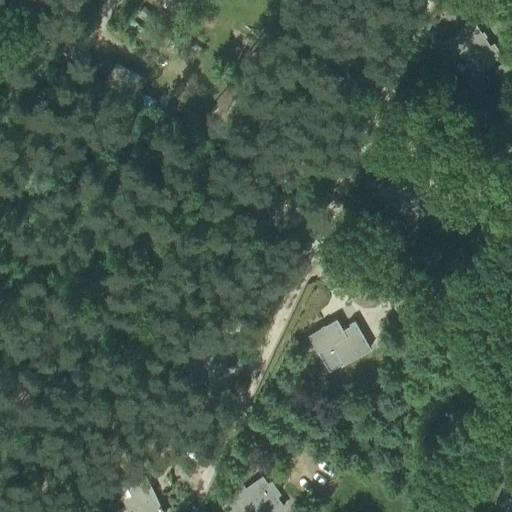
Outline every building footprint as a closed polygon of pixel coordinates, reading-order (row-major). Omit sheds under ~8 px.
[(499,56),(491,43),(489,44),(473,19),(455,31),(454,31),(451,33),(451,34),(441,41),(441,42),(445,39),(455,55),(459,52),(473,73),(499,56)] [(371,57),(372,56),(369,53),(368,53),(357,36),(332,52),(347,75),(356,69),(358,73),(374,62),(371,57)] [(114,59),(103,80),(131,96),(142,75),(114,59)] [(511,73),(511,64),(508,59),(493,69),(501,81),(511,73)] [(404,169),(388,182),(387,181),(384,184),(379,188),(392,204),(393,203),(407,220),(430,202),(404,169)] [(248,195),(256,208),(263,204),(277,228),(285,223),(287,226),(305,216),(302,210),(300,206),(299,207),(289,189),(277,195),(270,182),(248,195)] [(219,309),(237,315),(240,303),(237,302),(238,299),(228,295),(227,298),(223,297),(219,309)] [(424,318),(413,300),(399,308),(409,326),(424,318)] [(306,333),(316,351),(331,343),(342,363),(370,348),(353,319),(348,322),(349,324),(342,328),(336,317),(323,324),(323,323),(319,325),(320,326),(306,333)] [(228,360),(219,340),(182,357),(193,382),(201,379),(202,381),(206,379),(205,377),(213,374),(214,375),(231,368),(229,364),(230,363),(228,359),(228,360)] [(127,507),(115,511),(161,511),(160,509),(161,508),(159,504),(159,505),(150,486),(147,487),(142,476),(127,484),(132,495),(123,499),(127,507)] [(239,491),(231,497),(241,511),(243,511),(249,508),(252,511),(274,511),(283,506),(261,476),(244,488),(242,485),(237,489),(239,491)] [(511,477),(489,487),(500,511),(502,511),(511,507),(511,477)]
